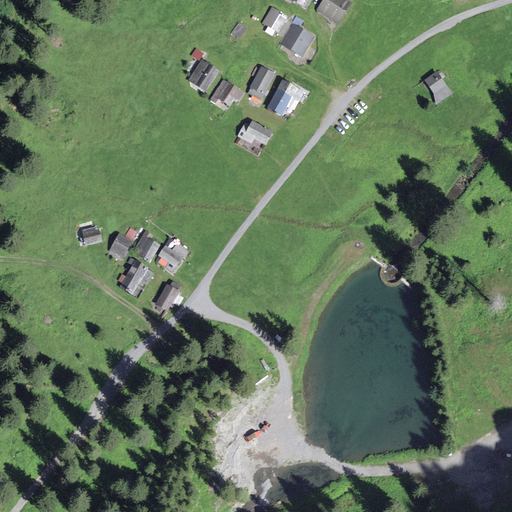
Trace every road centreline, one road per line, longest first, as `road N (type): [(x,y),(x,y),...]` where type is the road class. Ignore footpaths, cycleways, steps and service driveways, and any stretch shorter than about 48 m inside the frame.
road 1 (unclassified): [(509,0),(423,36),(363,83),(13,511)]
road 2 (track): [(25,261),(90,277),(162,330)]
road 3 (track): [(196,296),(273,346),(286,395)]
